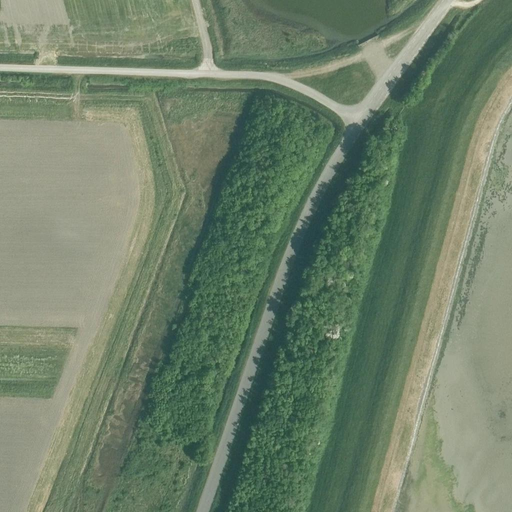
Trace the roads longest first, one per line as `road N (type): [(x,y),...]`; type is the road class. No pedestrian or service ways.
road 1 (track): [(511,47),(471,107),(358,511)]
road 2 (unclassified): [(202,511),(309,208),(361,123)]
road 3 (unclassified): [(0,68),(266,76),(361,123)]
road 4 (unclassified): [(361,123),(448,0)]
